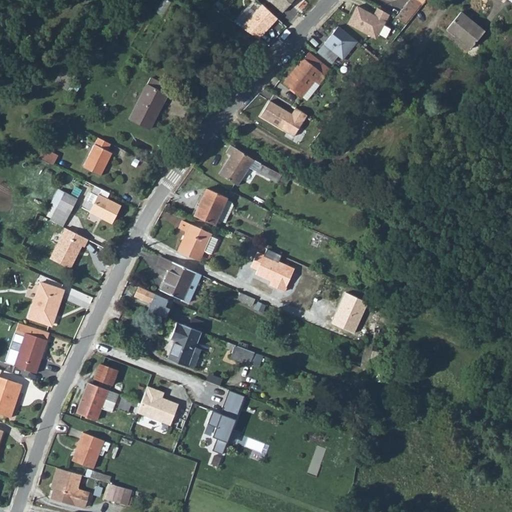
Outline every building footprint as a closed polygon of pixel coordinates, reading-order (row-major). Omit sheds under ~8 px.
[(272,0),(271,1),(283,12),(294,0),(272,0)] [(422,5),(416,0),(409,0),(396,17),(406,23),(422,5)] [(262,5),(241,28),(259,39),(277,18),(262,5)] [(348,24),(371,36),(379,33),(389,15),(377,9),(374,15),(357,6),(348,24)] [(461,12),(447,29),(469,48),(484,30),(461,12)] [(338,27),(317,52),(330,63),(336,55),(342,60),(357,42),(338,27)] [(329,69),(308,53),(283,83),(304,100),(323,78),(322,77),(329,69)] [(65,63),(57,77),(70,84),(78,70),(65,63)] [(150,78),(129,118),(149,129),(167,96),(162,93),(166,86),(150,78)] [(197,96),(189,91),(183,104),(191,109),(197,96)] [(272,101),(261,117),(272,124),(273,121),(295,135),(307,115),(295,107),(291,114),(272,101)] [(105,135),(100,132),(84,162),(101,171),(114,149),(108,146),(112,138),(105,135)] [(46,142),(41,150),(55,158),(59,149),(46,142)] [(253,159),(229,146),(224,154),(229,157),(219,177),(238,187),(253,159)] [(280,174),(260,163),(256,171),(276,182),(280,174)] [(113,187),(98,179),(95,186),(93,186),(86,202),(115,217),(124,200),(111,193),(113,187)] [(64,184),(56,199),(61,201),(54,215),(67,221),(81,193),(64,184)] [(207,188),(193,215),(215,224),(228,199),(207,188)] [(92,234),(69,222),(54,253),(74,263),(86,240),(88,241),(92,234)] [(181,252),(176,263),(187,268),(192,257),(199,260),(203,252),(210,237),(211,234),(183,222),(179,230),(187,233),(179,251),(181,252)] [(210,237),(203,252),(212,256),(219,240),(210,237)] [(187,300),(198,272),(160,258),(157,266),(171,271),(163,291),(187,300)] [(34,280),(24,316),(48,323),(58,287),(34,280)] [(170,301),(135,287),(131,297),(166,311),(170,301)] [(189,318),(187,326),(198,330),(201,323),(189,318)] [(12,363),(34,369),(45,329),(19,321),(13,320),(11,330),(21,333),(12,363)] [(367,335),(378,337),(381,323),(370,321),(367,335)] [(201,333),(176,324),(170,340),(175,342),(167,360),(187,368),(201,333)] [(255,354),(235,346),(231,359),(250,366),(255,354)] [(95,378),(113,384),(118,370),(100,363),(95,378)] [(221,382),(222,376),(209,373),(208,379),(221,382)] [(0,411),(9,414),(19,380),(0,374),(0,411)] [(111,391),(87,382),(76,414),(96,421),(102,407),(112,412),(118,394),(111,391)] [(163,393),(147,387),(137,413),(169,426),(178,405),(161,399),(163,393)] [(244,397),(229,391),(222,408),(223,409),(222,412),(224,412),(223,416),(212,412),(207,424),(216,428),(212,438),(216,440),(212,452),(222,456),(244,397)] [(123,396),(118,408),(134,414),(139,402),(123,396)] [(83,433),(72,461),(93,468),(99,454),(102,455),(105,450),(107,451),(110,444),(104,442),(104,441),(83,433)] [(54,467),(49,483),(54,484),(53,488),(49,498),(73,506),(73,505),(82,508),(87,495),(78,492),(77,487),(81,476),(54,467)] [(93,471),(90,478),(107,483),(109,476),(93,471)] [(131,489),(110,483),(105,499),(127,505),(131,489)]
